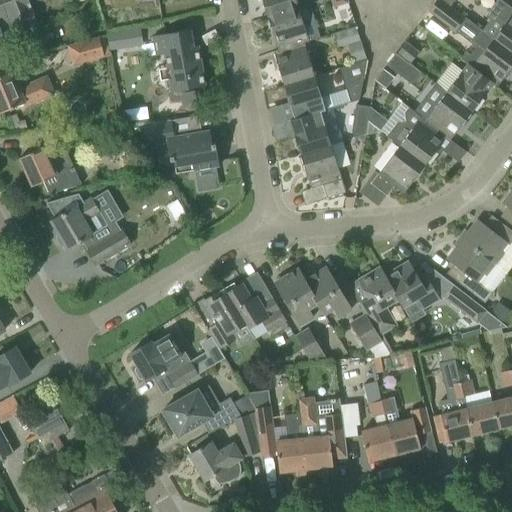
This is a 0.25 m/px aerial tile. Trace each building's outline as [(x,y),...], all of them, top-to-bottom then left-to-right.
[(0,0),(0,48),(6,46),(3,37),(36,24),(26,0),(0,0)] [(261,0),(267,17),(297,7),(294,0),(261,0)] [(329,0),(332,8),(347,3),(345,0),(329,0)] [(436,0),(428,12),(444,24),(454,31),(464,19),(438,0),(436,0)] [(504,23),(492,39),(511,53),(511,9),(499,0),(497,0),(489,11),(504,23)] [(267,17),(277,50),(277,51),(303,42),(303,43),(308,41),(297,7),(267,17)] [(139,28),(106,33),(109,50),(141,45),(139,28)] [(162,55),(169,93),(205,86),(197,46),(193,47),(190,30),(151,37),(154,56),(162,55)] [(460,58),(467,63),(471,66),(471,67),(493,84),(492,84),(496,87),(511,66),(511,53),(492,39),(481,31),(471,44),(475,47),(469,55),(465,52),(460,58)] [(66,46),(71,66),(103,57),(98,37),(66,46)] [(347,44),(352,64),(365,60),(359,41),(347,44)] [(273,52),(283,86),(314,76),(303,43),(303,42),(277,51),(277,50),(273,52)] [(398,54),(408,61),(416,51),(407,43),(398,54)] [(385,65),(410,84),(420,72),(394,53),(385,65)] [(365,60),(352,64),(338,68),(349,103),(359,100),(368,67),(366,60),(365,60)] [(467,63),(445,92),(471,112),(492,84),(493,84),(471,67),(471,66),(467,63)] [(0,76),(0,113),(22,104),(24,108),(54,95),(46,75),(19,87),(13,71),(0,76)] [(283,86),(294,119),(320,111),(320,112),(324,110),(314,76),(283,86)] [(445,92),(424,119),(424,120),(446,137),(446,138),(449,140),(471,112),(445,92)] [(367,121),(369,107),(355,105),(351,133),(353,138),(364,134),(367,121)] [(387,121),(369,107),(367,121),(379,131),(387,121)] [(386,136),(398,145),(424,165),(446,138),(446,137),(424,120),(424,119),(421,117),(420,118),(408,108),(404,113),(404,123),(396,123),(386,136)] [(289,121),(300,155),(330,145),(320,112),(320,111),(294,119),(289,121)] [(134,123),(138,130),(147,147),(167,144),(170,162),(173,161),(174,167),(192,164),(193,171),(219,166),(215,143),(212,144),(209,131),(173,137),(171,120),(134,123)] [(48,130),(49,145),(89,143),(89,128),(48,130)] [(330,145),(300,155),(310,189),(322,185),(326,199),(345,193),(330,145)] [(424,165),(398,145),(377,173),(374,172),(367,181),(383,193),(390,184),(403,193),(424,165)] [(19,158),(32,186),(43,181),(48,194),(80,184),(67,155),(52,161),(45,146),(19,158)] [(511,184),(508,189),(511,191),(501,203),(511,211),(511,184)] [(56,239),(60,246),(63,247),(65,245),(67,249),(107,226),(99,213),(100,212),(91,198),(83,203),(78,194),(46,203),(55,219),(51,221),(59,234),(57,236),(56,239)] [(465,230),(459,237),(493,265),(503,253),(501,252),(507,244),(509,245),(511,240),(511,231),(491,215),(484,225),(477,219),(467,232),(465,230)] [(86,250),(95,265),(130,245),(121,230),(86,250)] [(493,265),(459,237),(453,245),(455,247),(446,259),(469,276),(462,286),(484,303),(491,293),(478,282),(483,275),(485,276),(493,265)] [(408,261),(385,275),(384,275),(398,300),(397,301),(402,309),(416,301),(421,309),(439,299),(428,280),(421,284),(408,261)] [(358,304),(364,313),(378,336),(396,325),(385,308),(397,301),(398,300),(384,275),(385,275),(380,267),(357,280),(368,298),(358,304)] [(325,268),(304,281),(303,281),(317,304),(316,305),(323,316),(332,310),(337,319),(350,311),(325,268)] [(303,281),(304,281),(297,270),(275,283),(300,326),(314,318),(309,309),(316,305),(317,304),(303,281)] [(242,283),(226,292),(246,325),(245,325),(248,330),(261,323),(266,332),(286,320),(272,298),(263,304),(261,300),(253,298),(252,299),(242,283)] [(443,298),(459,310),(476,324),(477,323),(486,311),(453,285),(443,298)] [(246,325),(226,292),(221,295),(219,291),(203,300),(217,323),(206,329),(218,349),(236,339),(232,333),(245,325),(246,325)] [(488,312),(506,326),(511,319),(511,313),(497,302),(488,312)] [(486,311),(477,323),(488,332),(500,329),(506,328),(486,311)] [(364,313),(348,322),(365,351),(381,341),(378,336),(364,313)] [(295,335),(310,360),(322,353),(307,327),(295,335)] [(182,350),(180,352),(169,334),(153,344),(151,341),(129,354),(137,368),(136,369),(135,371),(139,379),(142,379),(143,378),(145,380),(150,377),(161,396),(175,388),(197,373),(190,361),(189,362),(182,350)] [(461,339),(463,346),(478,343),(476,335),(461,339)] [(30,373),(15,347),(0,355),(0,388),(7,384),(8,385),(30,373)] [(438,349),(441,362),(453,359),(450,347),(438,349)] [(398,355),(401,369),(413,366),(410,353),(398,355)] [(472,435),(459,382),(459,383),(452,361),(438,365),(446,400),(439,403),(442,414),(433,417),(439,443),(472,435)] [(356,388),(355,364),(339,364),(339,388),(356,388)] [(502,388),(511,385),(511,383),(509,371),(498,373),(502,388)] [(469,381),(459,382),(472,435),(494,430),(488,403),(485,392),(473,395),(469,381)] [(393,455),(379,401),(375,386),(364,389),(368,403),(367,404),(370,418),(373,417),(376,427),(360,431),(368,461),(393,455)] [(208,434),(233,420),(240,416),(233,403),(229,397),(208,409),(197,390),(162,410),(164,413),(162,414),(168,424),(170,423),(178,436),(202,422),(208,434)] [(246,395),(233,403),(240,416),(253,409),(248,397),(246,395)] [(511,396),(488,403),(494,430),(511,425),(511,396)] [(393,397),(379,401),(393,455),(420,448),(417,434),(431,431),(425,407),(409,411),(411,419),(399,422),(393,397)] [(299,414),(298,414),(305,475),(316,473),(316,468),(332,466),(331,457),(346,455),(344,437),(341,438),(339,414),(315,417),(313,398),(297,400),(299,414)] [(341,414),(339,414),(341,438),(344,437),(356,436),(355,426),(359,426),(356,404),(339,406),(341,414)] [(270,406),(253,409),(257,436),(258,436),(274,434),(270,406)] [(253,409),(240,416),(233,420),(244,457),(259,452),(259,451),(260,451),(258,436),(257,436),(253,409)] [(305,475),(298,414),(283,416),(286,439),(275,441),(279,472),(295,470),(296,476),(305,475)] [(32,431),(47,458),(58,452),(51,440),(68,430),(60,415),(32,431)] [(0,458),(14,452),(0,425),(0,458)] [(237,461),(242,458),(232,441),(217,451),(212,442),(189,455),(204,481),(213,475),(218,484),(237,478),(239,474),(239,471),(239,467),(238,464),(237,461)] [(104,475),(67,494),(66,495),(75,511),(117,511),(105,489),(110,487),(104,475)] [(75,511),(66,495),(67,494),(65,490),(45,501),(48,507),(38,511),(75,511)]
